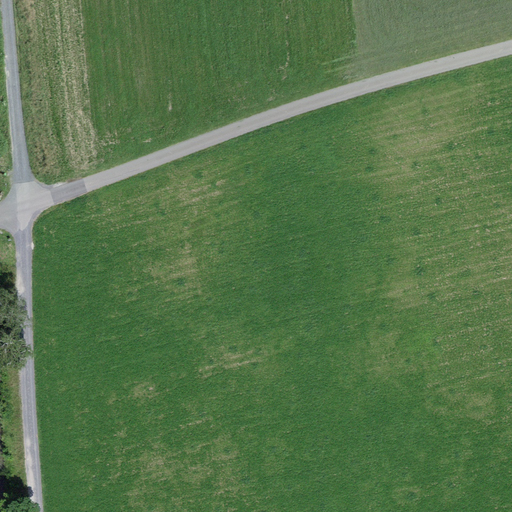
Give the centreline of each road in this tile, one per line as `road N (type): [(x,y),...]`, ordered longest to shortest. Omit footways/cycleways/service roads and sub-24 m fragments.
road 1 (unclassified): [(0,212),(378,81),(511,47)]
road 2 (track): [(11,0),(36,511)]
